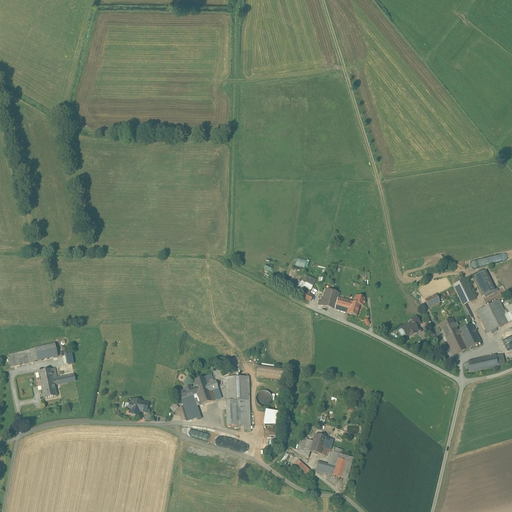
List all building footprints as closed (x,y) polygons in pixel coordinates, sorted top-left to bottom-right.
[(299,257),(295,265),(304,268),(307,263),(308,263),(309,261),(299,257)] [(474,278),(483,296),(494,291),(485,272),(474,278)] [(316,281),(307,278),(305,287),(311,288),(314,289),(316,281)] [(474,300),(465,280),(453,286),(462,306),(474,300)] [(311,288),(305,287),(303,286),(301,290),(304,292),(308,294),(311,288)] [(325,289),(322,301),(321,306),(328,308),(332,291),(325,289)] [(339,293),(332,291),(328,308),(334,310),(338,298),(338,296),(339,293)] [(308,294),(304,292),(301,297),(310,302),(312,297),(308,294)] [(361,296),(359,295),(358,296),(358,297),(356,296),(354,303),(360,305),(362,306),(364,299),(361,298),(361,297),(361,296)] [(435,295),(425,301),(428,308),(439,303),(435,295)] [(343,300),(338,298),(334,310),(348,314),(351,302),(343,300)] [(499,301),(478,312),(478,311),(476,312),(487,334),(492,331),(510,323),(506,315),(499,301)] [(354,303),(351,302),(348,314),(356,316),(360,305),(354,303)] [(472,317),(467,307),(464,309),(463,309),(467,319),(472,317)] [(420,324),(416,317),(411,320),(413,322),(415,326),(420,324)] [(452,318),(439,325),(441,330),(454,324),(452,318)] [(413,322),(401,329),(405,335),(409,333),(410,336),(416,333),(415,332),(418,330),(415,326),(413,322)] [(454,324),(441,330),(454,356),(467,349),(458,331),(454,324)] [(471,325),(458,331),(467,349),(480,343),(471,325)] [(55,345),(8,355),(11,367),(58,357),(55,345)] [(502,356),(495,357),(497,366),(504,365),(502,356)] [(469,369),(469,372),(497,366),(495,357),(468,363),(469,369)] [(258,364),(256,377),(283,381),(285,368),(258,364)] [(51,370),(38,373),(44,399),(57,396),(54,386),(53,381),(51,370)] [(74,376),(57,380),(58,385),(75,381),(74,376)] [(248,377),(223,378),(223,382),(226,382),(227,401),(249,400),(248,377)] [(204,378),(192,382),(194,387),(196,394),(200,406),(212,402),(209,393),(207,387),(207,386),(206,382),(204,378)] [(216,383),(207,386),(207,387),(209,393),(218,390),(216,383)] [(184,391),(179,393),(181,399),(184,398),(193,395),(196,394),(194,387),(191,389),(184,391)] [(272,400),(271,396),(270,395),(269,394),(268,393),(267,392),(266,392),(265,391),(261,392),(259,393),(257,396),(256,399),(256,402),(258,405),(260,407),(263,408),(266,407),(269,405),(271,403),(272,400)] [(193,395),(184,398),(191,420),(200,417),(193,395)] [(191,420),(184,398),(181,399),(188,421),(191,420)] [(141,409),(147,410),(148,404),(132,400),(131,405),(129,405),(128,409),(130,409),(129,414),(139,416),(140,412),(141,412),(140,411),(141,409)] [(227,401),(226,401),(227,427),(243,426),(244,432),(250,432),(249,400),(227,401)] [(174,403),(170,408),(174,412),(179,407),(174,403)] [(275,426),(277,411),(265,410),(263,424),(275,426)] [(306,437),(299,436),(296,449),(299,449),(298,455),(307,458),(308,451),(310,443),(315,444),(315,442),(306,440),(306,437)] [(315,444),(326,447),(328,439),(317,436),(315,442),(315,444)] [(335,440),(328,439),(326,447),(330,448),(330,450),(332,450),(335,440)] [(315,444),(310,443),(308,451),(313,452),(324,455),(326,447),(315,444)] [(353,457),(332,452),(331,458),(335,459),(335,463),(339,463),(337,474),(332,473),(332,476),(348,480),(353,457)] [(334,465),(321,462),(319,470),(332,473),(337,474),(339,463),(335,463),(334,465)] [(306,468),(301,463),(295,469),(303,476),(305,474),(303,471),(306,468)] [(312,473),(306,468),(303,471),(305,474),(303,476),(306,480),(312,473)] [(183,471),(182,475),(200,480),(201,476),(183,471)]
